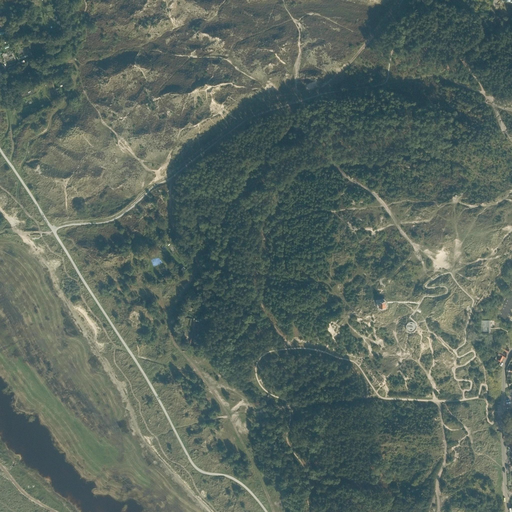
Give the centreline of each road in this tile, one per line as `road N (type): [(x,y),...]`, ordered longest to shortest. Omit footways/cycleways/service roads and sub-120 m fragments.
road 1 (track): [(398,0),(330,81),(243,117),(170,177)]
road 2 (residential): [(506,511),(503,371),(511,350)]
road 3 (track): [(75,62),(9,81),(10,164)]
road 4 (track): [(168,175),(109,218),(50,227)]
